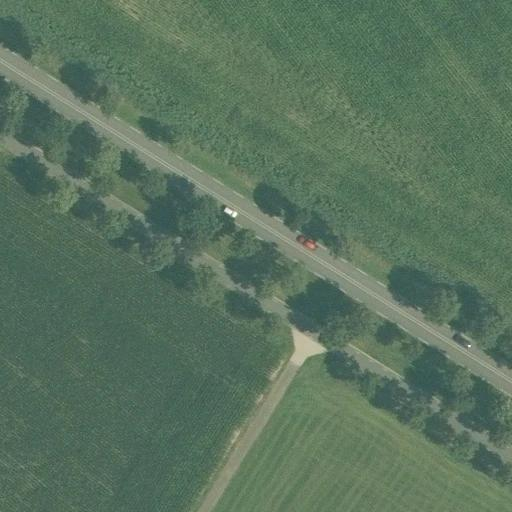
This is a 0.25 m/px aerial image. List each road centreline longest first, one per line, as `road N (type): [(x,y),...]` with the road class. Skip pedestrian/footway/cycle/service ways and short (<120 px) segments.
road 1 (primary): [(511,381),(0,63)]
road 2 (unclassified): [(511,462),(0,145)]
